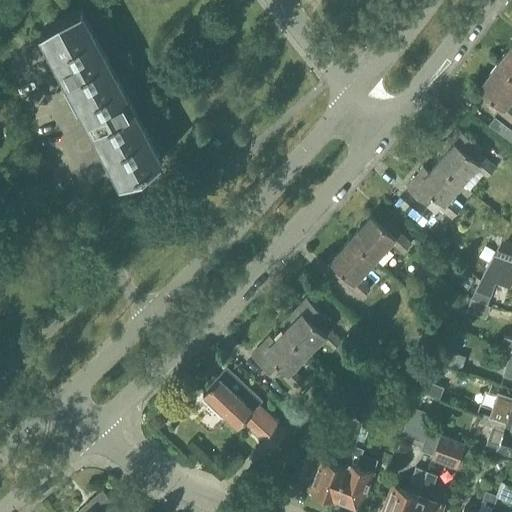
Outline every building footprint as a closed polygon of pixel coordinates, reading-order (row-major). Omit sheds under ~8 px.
[(82,9),(63,17),(60,18),(40,32),(54,57),(96,35),(82,9)] [(109,60),(96,35),(54,57),(67,82),(109,60)] [(505,53),(497,64),(511,74),(511,44),(506,53),(505,53)] [(67,82),(81,107),(123,84),(109,60),(67,82)] [(489,75),(479,89),(493,99),(489,104),(507,117),(511,110),(511,106),(508,103),(511,96),(511,74),(497,64),(489,74),(489,75)] [(136,109),(123,84),(81,107),(94,132),(136,109)] [(94,132),(108,157),(149,134),(136,109),(94,132)] [(489,124),(511,141),(511,129),(495,116),(489,124)] [(446,152),(438,162),(462,182),(476,166),(479,162),(479,161),(475,158),(483,148),(458,127),(441,148),(446,152)] [(163,159),(149,134),(108,157),(121,182),(143,173),(163,159)] [(479,162),(476,166),(488,176),(496,167),(483,156),(479,161),(479,162)] [(424,167),(407,188),(426,205),(436,212),(440,208),(448,199),(462,182),(438,162),(429,171),(424,167)] [(448,199),(440,208),(452,218),(460,209),(448,199)] [(360,227),(351,238),(375,259),(391,241),(397,246),(405,237),(389,222),(385,227),(372,215),(360,228),(360,227)] [(441,229),(434,237),(440,242),(439,243),(445,249),(451,242),(445,237),(447,234),(441,229)] [(405,237),(397,246),(403,252),(411,243),(405,237)] [(342,248),(331,261),(344,273),(340,277),(356,292),(364,283),(358,277),(375,259),(351,238),(342,247),(342,248)] [(497,254),(511,258),(511,247),(501,243),(497,254)] [(486,246),(481,255),(489,260),(494,251),(486,246)] [(477,290),(472,297),(487,302),(494,280),(509,286),(511,278),(511,258),(497,254),(497,256),(494,255),(477,290)] [(364,283),(356,292),(362,297),(370,288),(364,283)] [(487,302),(472,297),(471,298),(471,299),(467,310),(486,318),(490,306),(486,304),(487,302)] [(293,322),(284,331),(307,353),(322,338),(326,334),(325,333),(317,325),(326,316),(307,298),(288,317),(293,322)] [(423,331),(431,340),(440,332),(431,323),(423,331)] [(326,334),(322,338),(333,349),(342,340),(330,329),(325,333),(326,334)] [(271,335),(252,355),(270,373),(279,364),(288,372),(292,368),(307,353),(284,331),(275,340),(271,335)] [(511,356),(511,348),(502,346),(499,354),(511,359),(511,356)] [(466,356),(444,349),(440,362),(461,369),(466,356)] [(288,431),(259,403),(263,399),(228,366),(203,392),(238,425),(244,420),(273,447),(288,431)] [(288,372),(283,377),(295,388),(304,380),(292,368),(288,372)] [(422,391),(439,397),(443,387),(426,381),(422,391)] [(380,403),(368,392),(358,403),(370,414),(380,403)] [(511,396),(509,396),(501,418),(511,422),(511,396)] [(511,422),(501,418),(500,421),(493,419),(494,416),(482,412),(479,422),(492,426),(486,443),(511,452),(511,422)] [(316,424),(307,432),(316,440),(325,433),(316,424)] [(347,463),(335,496),(336,496),(345,500),(347,503),(352,505),(356,504),(358,505),(365,487),(368,488),(372,477),(369,476),(377,457),(363,452),(364,447),(362,446),(369,429),(362,426),(355,444),(350,456),(347,463)] [(434,454),(441,434),(429,430),(422,449),(434,454)] [(306,449),(316,440),(307,432),(298,441),(306,449)] [(456,467),(465,443),(441,434),(433,455),(432,458),(456,467)] [(347,442),(343,453),(350,456),(355,444),(347,442)] [(318,471),(311,489),(313,490),(315,494),(320,496),(324,494),(335,498),(336,496),(335,496),(347,463),(324,455),(322,460),(319,459),(315,470),(318,471)] [(411,511),(419,492),(422,484),(427,472),(427,470),(415,466),(407,488),(395,483),(384,511),(411,511)] [(438,474),(427,470),(427,472),(422,484),(419,492),(411,511),(442,511),(446,502),(430,496),(438,474)] [(511,501),(511,486),(502,482),(497,495),(511,501)] [(104,490),(97,496),(105,506),(112,500),(104,490)] [(492,506),(497,495),(485,491),(481,502),(492,506)] [(110,511),(109,511),(105,511),(102,508),(105,506),(97,496),(78,511),(110,511)]
